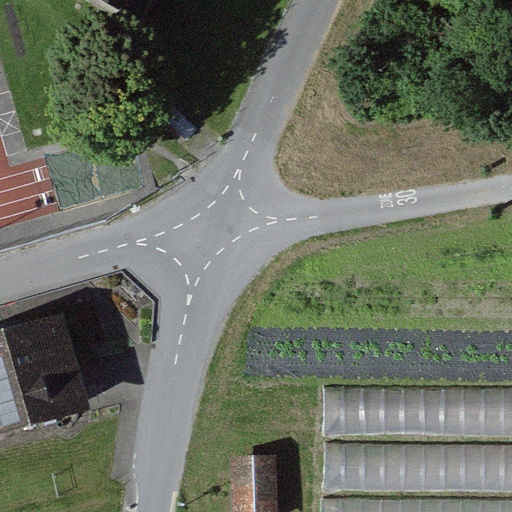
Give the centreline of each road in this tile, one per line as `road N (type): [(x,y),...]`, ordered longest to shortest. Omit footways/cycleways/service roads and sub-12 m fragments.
road 1 (unclassified): [(150,511),(177,372),(221,225)]
road 2 (unclassified): [(485,196),(221,225)]
road 3 (unclassified): [(221,225),(322,0)]
road 4 (unclassified): [(221,225),(0,286)]
